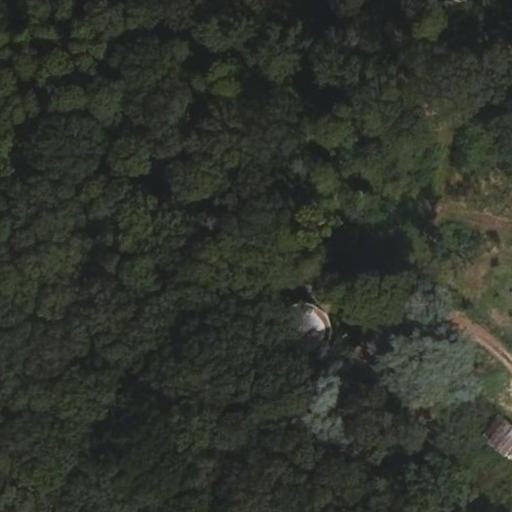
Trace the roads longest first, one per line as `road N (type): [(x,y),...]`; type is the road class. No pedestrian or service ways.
road 1 (track): [(511,364),(453,316),(0,188)]
road 2 (track): [(427,247),(394,0)]
road 3 (track): [(412,305),(451,152),(493,77)]
